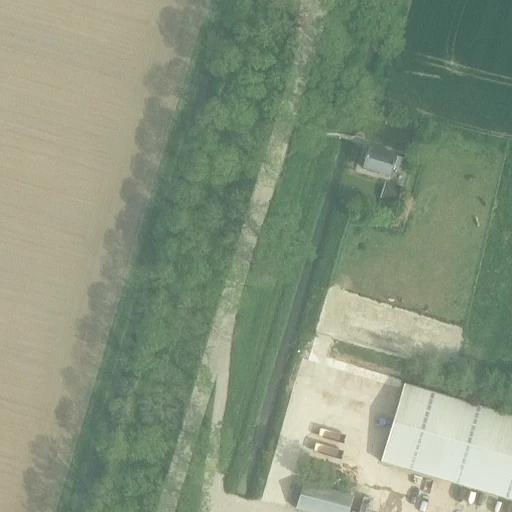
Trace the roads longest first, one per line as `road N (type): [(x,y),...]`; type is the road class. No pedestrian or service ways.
road 1 (track): [(208,497),(231,444),(335,84),(351,76),(390,86),(416,0)]
road 2 (unclassified): [(165,511),(320,0)]
road 3 (track): [(62,511),(214,0)]
